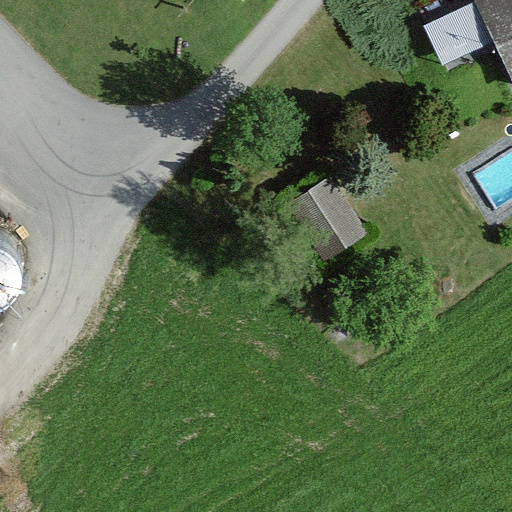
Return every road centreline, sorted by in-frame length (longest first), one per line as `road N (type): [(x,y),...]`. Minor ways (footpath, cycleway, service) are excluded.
road 1 (track): [(305,0),(0,320)]
road 2 (track): [(0,118),(95,215)]
